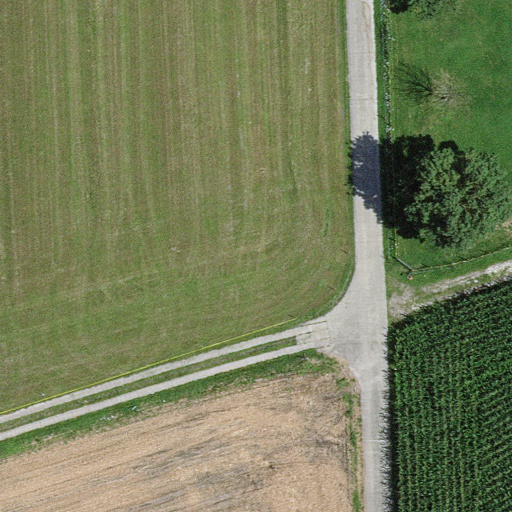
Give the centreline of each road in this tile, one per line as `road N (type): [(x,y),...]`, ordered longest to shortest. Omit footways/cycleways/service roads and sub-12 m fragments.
road 1 (track): [(511,279),(0,435)]
road 2 (track): [(377,511),(357,0)]
